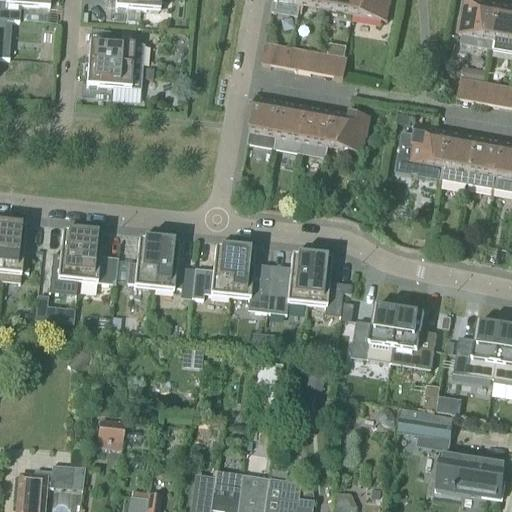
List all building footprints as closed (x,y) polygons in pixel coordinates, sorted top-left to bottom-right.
[(4,0),(4,11),(48,14),(49,7),(57,7),(57,8),(57,0),(4,0)] [(159,0),(106,0),(106,5),(107,5),(115,6),(114,13),(159,16),(159,0)] [(298,22),(300,10),(301,0),(274,0),(271,17),(298,22)] [(301,0),(300,10),(326,15),(328,0),(301,0)] [(328,0),(326,15),(352,19),(355,0),(328,0)] [(355,0),(352,19),(387,26),(390,9),(391,0),(355,0)] [(460,49),(492,55),(499,13),(464,7),(461,22),(458,38),(461,39),(460,49)] [(492,55),(511,58),(511,15),(499,13),(492,55)] [(89,46),(87,69),(142,73),(143,50),(117,48),(118,37),(106,36),(106,37),(106,47),(89,46)] [(118,48),(130,49),(131,41),(119,40),(118,48)] [(261,70),(271,72),(275,50),(265,49),(261,70)] [(298,55),(296,66),(312,68),(314,58),(298,55)] [(347,63),(338,62),(334,84),(343,85),(347,63)] [(312,68),(296,66),(294,76),(310,79),(312,68)] [(142,73),(87,69),(79,68),(77,83),(78,84),(78,83),(86,84),(85,91),(140,95),(141,83),(152,84),(153,74),(142,73)] [(462,80),(484,81),(485,72),(463,71),(462,80)] [(476,86),(474,97),(490,100),(492,89),(476,86)] [(490,100),(474,97),(472,108),(488,111),(490,100)] [(247,150),(274,155),(282,112),(255,107),(255,110),(254,110),(247,150)] [(274,155),(300,160),(308,116),(282,112),(274,155)] [(308,116),(300,160),(326,164),(328,152),(334,121),(308,116)] [(399,120),(398,128),(409,130),(410,122),(399,120)] [(369,127),(334,121),(328,152),(363,159),(366,142),(369,127)] [(440,185),(441,185),(449,142),(414,135),(411,150),(408,167),(443,173),(440,185)] [(441,185),(467,190),(475,146),(449,142),(441,185)] [(467,190),(493,194),(501,151),(475,146),(467,190)] [(493,194),(511,197),(511,152),(501,151),(493,194)] [(5,230),(0,277),(0,286),(19,289),(20,277),(27,278),(30,257),(22,256),(25,232),(20,231),(5,230)] [(56,285),(76,287),(81,238),(66,236),(61,236),(59,260),(52,259),(51,259),(49,280),(57,281),(56,285)] [(81,238),(76,287),(96,289),(97,285),(104,286),(106,265),(105,265),(99,264),(101,240),(96,240),(81,238)] [(133,292),(153,294),(158,246),(143,244),(138,244),(135,268),(129,267),(128,267),(126,288),(133,289),(133,292)] [(158,246),(153,294),(173,297),(173,293),(180,294),(182,273),(182,272),(182,273),(175,272),(178,248),(173,248),(173,247),(158,246)] [(212,276),(194,274),(191,294),(190,304),(201,305),(202,300),(229,303),(234,254),(219,252),(214,252),(212,276)] [(249,255),(234,254),(229,303),(249,305),(249,301),(257,302),(259,281),(258,280),(258,281),(251,280),(254,256),(249,255)] [(285,308),(305,310),(310,262),(295,260),(290,260),(288,284),(281,283),(278,304),(286,305),(285,308)] [(310,262),(305,310),(324,312),(323,321),(339,322),(341,299),(350,300),(351,290),(328,288),(330,264),(325,263),(310,262)] [(48,310),(48,300),(37,300),(36,325),(75,326),(75,312),(48,310)] [(353,346),(350,364),(391,370),(400,314),(389,312),(375,310),(372,330),(356,327),(353,346)] [(400,314),(391,370),(431,376),(436,340),(421,337),(424,317),(406,315),(400,314)] [(111,334),(118,335),(120,323),(112,322),(111,334)] [(98,324),(97,331),(109,332),(110,325),(98,324)] [(459,343),(453,380),(493,386),(502,330),(495,329),(491,328),(478,326),(474,346),(459,343)] [(511,331),(502,330),(493,386),(511,388),(511,331)] [(66,370),(79,381),(92,367),(97,367),(100,348),(82,345),(80,355),(66,370)] [(309,377),(307,389),(321,392),(324,380),(309,377)] [(109,402),(97,401),(96,417),(107,418),(109,402)] [(402,408),(400,423),(398,437),(449,445),(452,431),(421,426),(424,411),(402,408)] [(124,430),(100,426),(97,446),(106,447),(106,449),(110,449),(110,447),(121,449),(124,430)] [(483,500),(500,502),(505,471),(442,460),(436,494),(471,500),(472,495),(484,497),(483,500)] [(286,471),(272,469),(270,482),(284,484),(286,471)] [(214,477),(213,484),(209,511),(236,511),(241,481),(214,477)] [(43,511),(45,492),(46,481),(18,479),(15,511),(43,511)] [(53,482),(46,481),(45,492),(52,493),(53,482)] [(310,511),(311,507),(297,506),(299,490),(241,481),(236,511),(310,511)] [(209,511),(213,484),(197,482),(192,511),(209,511)] [(297,506),(311,507),(312,503),(310,491),(299,490),(297,506)] [(331,511),(354,511),(350,500),(333,497),(331,511)] [(145,511),(158,511),(160,501),(148,499),(145,511)] [(128,511),(144,511),(146,505),(130,503),(128,511)]
